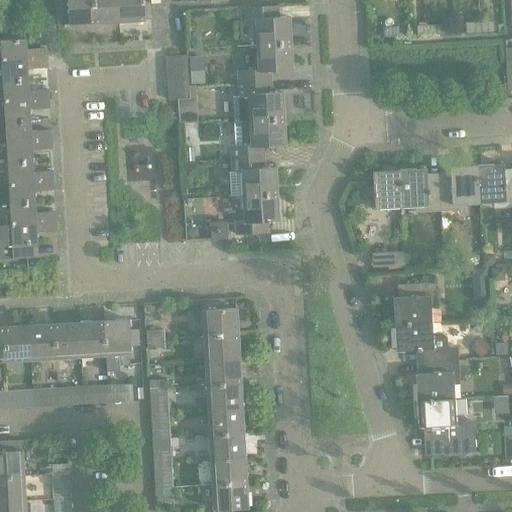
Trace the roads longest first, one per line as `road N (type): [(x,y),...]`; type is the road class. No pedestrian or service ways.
road 1 (unclassified): [(295,488),(277,287),(250,272),(107,282),(92,277),(82,258),(72,86),(155,82)]
road 2 (unclassified): [(395,485),(318,201),(348,127)]
road 3 (residential): [(348,127),(511,119)]
road 4 (residential): [(147,511),(141,414),(82,418)]
road 5 (unclassified): [(348,127),(341,0)]
